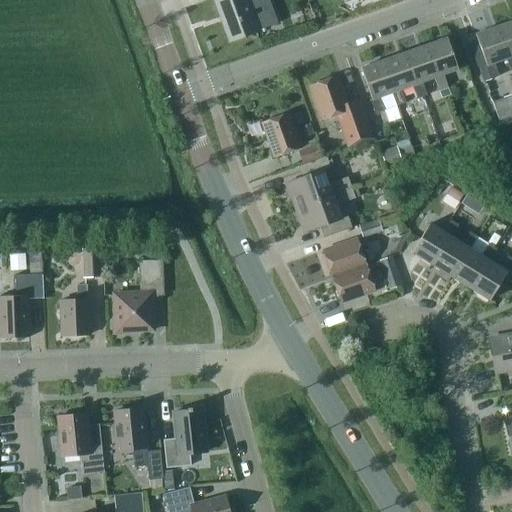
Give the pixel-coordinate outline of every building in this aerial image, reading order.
[(247,0),(214,0),(230,41),(259,31),(247,0)] [(317,24),(328,20),(324,10),(314,15),(317,24)] [(511,21),(497,26),(508,58),(506,59),(511,72),(511,71),(511,21)] [(508,58),(497,26),(475,34),(486,66),(485,66),(489,79),(499,76),(494,63),(506,59),(508,58)] [(447,38),(425,46),(435,77),(433,78),(438,91),(447,88),(442,75),(457,70),(447,38)] [(422,82),(433,78),(435,77),(425,46),(403,53),(414,85),(412,85),(416,98),(426,95),(422,82)] [(382,60),(393,92),(391,92),(395,105),(404,102),(400,90),(412,85),(414,85),(403,53),(382,60)] [(393,92),(382,60),(360,68),(371,99),(369,100),(374,113),(383,110),(379,97),(391,92),(393,92)] [(322,118),(336,114),(347,146),(371,137),(358,99),(346,103),(336,75),(310,85),(322,118)] [(504,100),(493,104),(499,121),(510,117),(504,100)] [(293,126),(304,122),(300,111),(289,115),(293,126)] [(262,122),(274,156),(300,147),(293,126),(289,115),(288,113),(262,122)] [(299,151),(303,163),(322,157),(318,145),(299,151)] [(384,166),(400,160),(396,146),(379,152),(384,166)] [(286,182),(295,207),(351,187),(347,177),(329,183),(324,169),(330,166),(326,156),(298,166),(302,176),(286,182)] [(295,207),(304,233),(321,227),(324,237),(352,228),(348,215),(341,217),(336,203),(354,197),(351,187),(295,207)] [(444,196),(456,204),(462,195),(450,187),(444,196)] [(358,226),(362,238),(381,231),(378,219),(358,226)] [(430,264),(448,236),(450,237),(458,225),(449,220),(442,232),(429,224),(411,252),(430,264)] [(430,264),(450,277),(468,248),(470,249),(477,237),(469,232),(461,244),(450,237),(448,236),(430,264)] [(322,250),(331,276),(365,265),(356,238),(322,250)] [(481,256),(470,249),(468,248),(450,277),(469,288),(487,260),(489,261),(496,249),(488,244),(481,256)] [(81,249),(82,277),(101,277),(101,249),(81,249)] [(29,274),(42,274),(41,251),(28,252),(29,274)] [(401,285),(392,256),(379,260),(388,289),(401,285)] [(487,260),(469,288),(488,300),(506,272),(508,273),(511,267),(511,259),(507,256),(500,268),(489,261),(487,260)] [(113,334),(128,333),(128,331),(153,330),(151,296),(163,296),(162,260),(138,261),(139,293),(113,294),(114,318),(112,319),(113,334)] [(374,290),(365,265),(331,276),(340,302),(374,290)] [(0,296),(0,338),(28,337),(27,299),(43,299),(42,274),(29,274),(14,275),(15,296),(0,296)] [(76,285),(76,299),(60,300),(61,336),(88,335),(86,285),(76,285)] [(511,334),(488,339),(494,372),(511,368),(511,334)] [(189,453),(205,452),(201,407),(187,408),(187,410),(173,412),(176,438),(163,440),(166,468),(190,465),(189,453)] [(134,467),(144,466),(143,453),(146,453),(142,408),(114,411),(118,450),(132,449),(134,467)] [(85,414),(57,416),(61,456),(79,454),(81,474),(103,472),(100,444),(88,445),(85,414)] [(158,452),(146,453),(143,453),(144,466),(146,480),(149,480),(161,479),(158,452)] [(164,490),(173,489),(171,470),(162,471),(164,490)] [(150,491),(162,490),(161,479),(149,480),(150,491)] [(228,511),(224,496),(193,504),(189,487),(162,494),(166,511),(228,511)] [(113,495),(114,511),(142,511),(141,492),(113,495)]
